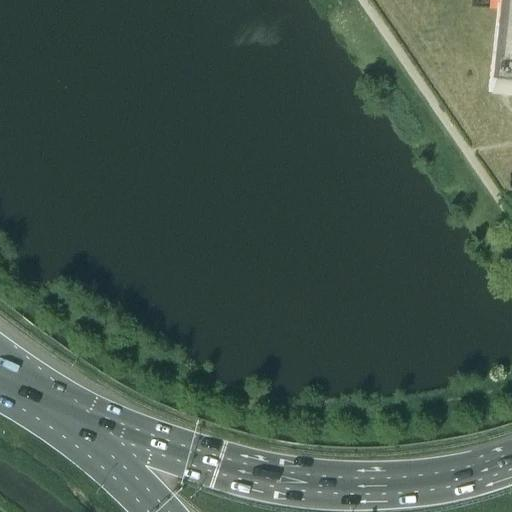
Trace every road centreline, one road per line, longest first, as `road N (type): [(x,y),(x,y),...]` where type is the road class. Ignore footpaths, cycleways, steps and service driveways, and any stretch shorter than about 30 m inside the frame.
road 1 (trunk): [(354,484),(217,464),(70,421)]
road 2 (motorway): [(511,462),(431,480),(354,484)]
road 3 (trunk): [(158,511),(70,421)]
